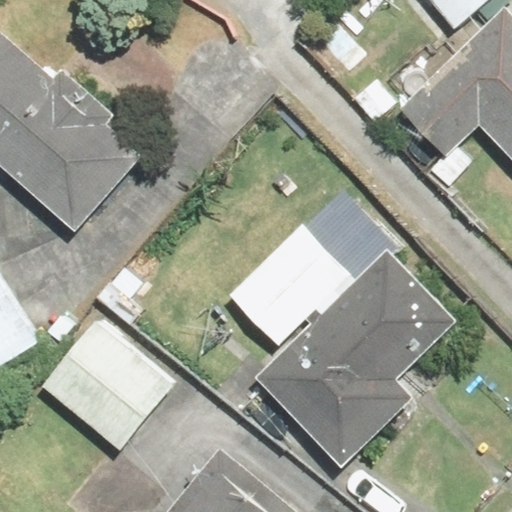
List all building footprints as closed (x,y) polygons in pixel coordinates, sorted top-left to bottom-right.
[(424,0),(452,31),(488,0),(424,0)] [(511,6),(506,1),(401,107),(450,155),(476,129),(511,164),(511,6)] [(0,14),(0,171),(76,239),(154,151),(0,14)] [(0,382),(66,343),(0,233),(0,382)] [(374,241),(248,386),(345,469),(470,325),(374,241)] [(192,243),(134,306),(199,366),(258,302),(192,243)] [(97,312),(40,379),(123,449),(180,381),(97,312)] [(306,511),(223,444),(168,511),(306,511)]
